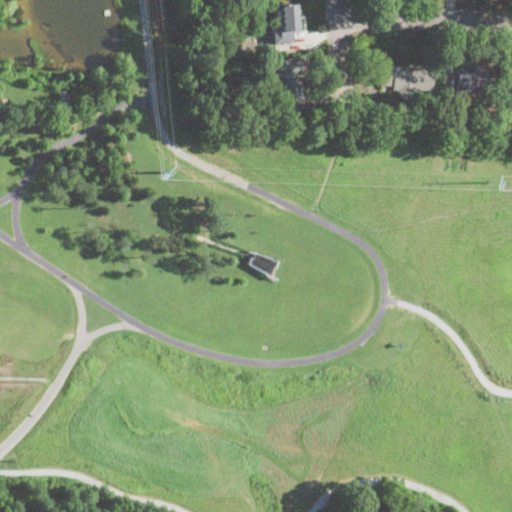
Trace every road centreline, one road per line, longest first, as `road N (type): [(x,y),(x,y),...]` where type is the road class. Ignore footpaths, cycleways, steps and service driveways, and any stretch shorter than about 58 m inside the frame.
road 1 (residential): [(337,22),(511,23)]
road 2 (residential): [(335,0),(345,123)]
